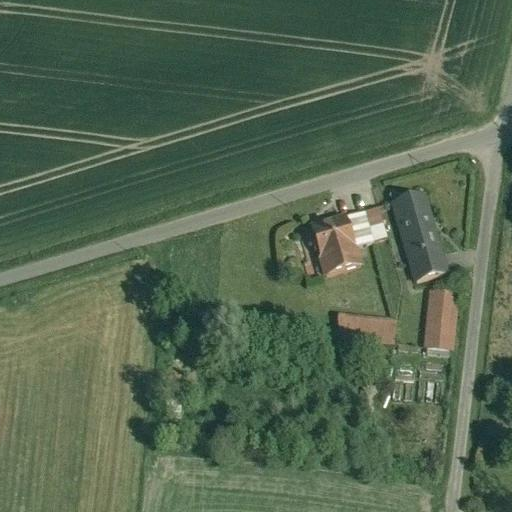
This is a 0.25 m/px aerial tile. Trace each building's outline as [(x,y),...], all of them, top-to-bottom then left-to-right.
[(433,200),(384,215),(394,248),(402,274),(413,271),(421,297),(458,286),(433,200)] [(351,225),(361,258),(394,248),(384,215),(351,225)] [(351,225),(351,223),(315,233),(331,288),(367,277),(361,258),(351,225)] [(459,361),(466,303),(431,299),(425,357),(459,361)] [(404,327),(345,320),(342,346),(401,352),(404,327)] [(422,361),(423,354),(404,352),(403,359),(422,361)] [(163,377),(162,420),(176,420),(177,378),(163,377)] [(327,411),(306,407),(303,423),(323,428),(327,411)]
